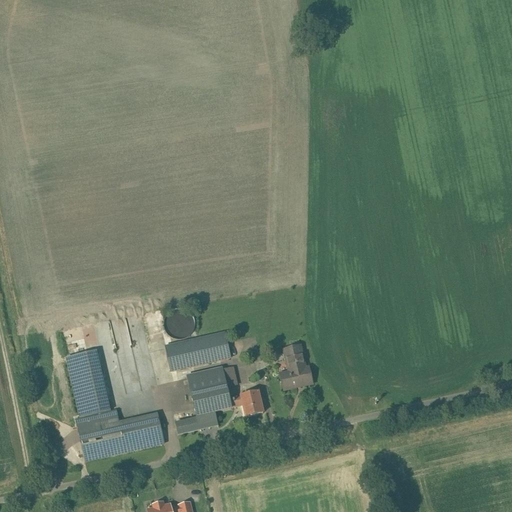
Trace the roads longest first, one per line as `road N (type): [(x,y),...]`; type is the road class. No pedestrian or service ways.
road 1 (unclassified): [(511,380),(0,494)]
road 2 (track): [(39,484),(0,306)]
